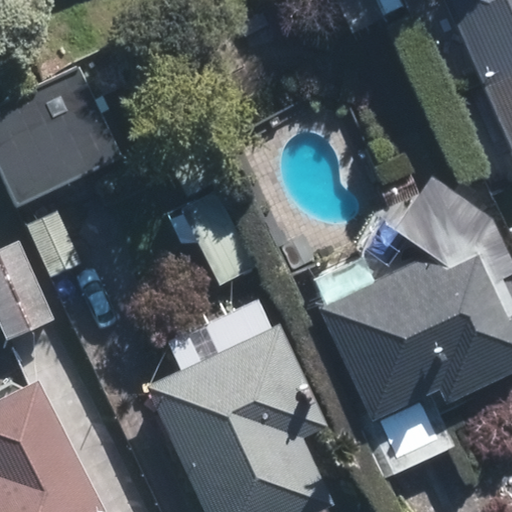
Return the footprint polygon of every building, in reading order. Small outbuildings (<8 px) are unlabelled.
[(511,0),(432,0),(511,178),(511,0)] [(120,155),(79,64),(0,100),(0,172),(15,203),(120,155)] [(188,123),(158,138),(184,193),(214,179),(188,123)] [(213,188),(174,208),(212,284),(251,264),(213,188)] [(54,208),(24,223),(47,273),(77,261),(54,208)] [(382,475),(444,446),(425,404),(420,392),(427,390),(433,400),(434,400),(511,363),(511,312),(473,229),(305,308),(382,475)] [(12,240),(0,245),(0,329),(4,338),(48,316),(12,240)] [(264,326),(251,296),(160,339),(175,369),(137,386),(197,511),(306,511),(325,503),(293,436),(320,423),(272,322),(264,326)] [(95,511),(31,378),(0,393),(0,511),(95,511)]
